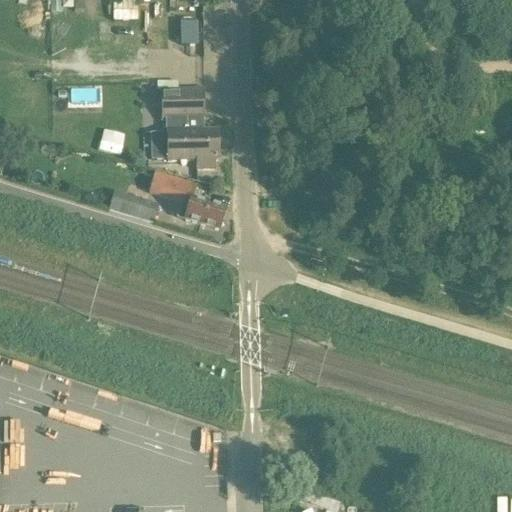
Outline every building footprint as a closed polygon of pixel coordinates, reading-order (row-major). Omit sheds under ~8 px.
[(197,47),(197,24),(180,25),(180,47),(197,47)] [(201,92),(161,92),(162,124),(166,124),(167,164),(196,163),(196,172),(214,172),(214,162),(218,162),(217,131),(202,132),(201,92)] [(511,149),(511,127),(507,117),(490,125),(503,154),(511,149)] [(0,141),(0,173),(1,174),(10,145),(0,141)] [(156,175),(150,195),(182,205),(178,220),(186,222),(185,224),(219,234),(226,210),(194,200),(198,187),(156,175)] [(116,194),(111,212),(154,225),(159,207),(116,194)]
